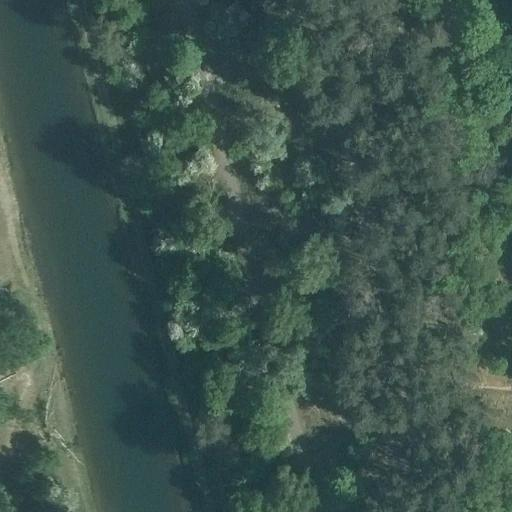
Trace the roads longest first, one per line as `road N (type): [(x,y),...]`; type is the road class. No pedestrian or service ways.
road 1 (unknown): [(329,0),(383,353),(410,390),(408,410),(416,419),(465,390),(511,387)]
road 2 (track): [(322,511),(186,0)]
